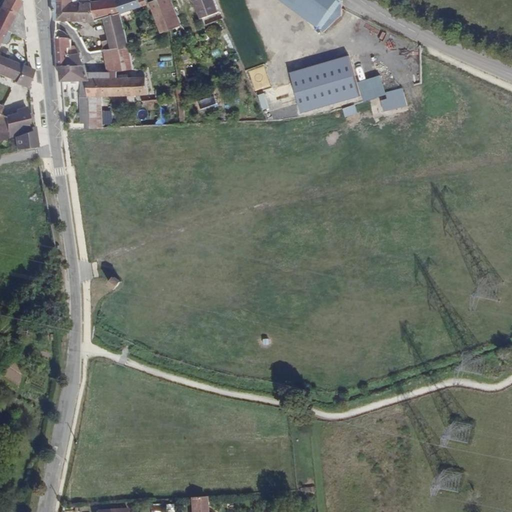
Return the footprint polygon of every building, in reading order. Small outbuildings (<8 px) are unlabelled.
[(25,34),(20,3),(15,0),(1,0),(0,4),(0,31),(6,34),(9,33),(25,34)] [(120,13),(147,3),(146,0),(112,0),(100,2),(99,0),(92,0),(92,1),(96,18),(102,17),(120,13)] [(182,25),(171,0),(150,0),(149,0),(162,32),(182,25)] [(194,0),(201,18),(218,12),(213,0),(194,0)] [(343,1),(341,0),(280,0),(322,31),(343,1)] [(96,18),(92,1),(84,2),(81,2),(53,6),(55,21),(96,18)] [(129,44),(120,13),(102,17),(109,54),(130,48),(129,44)] [(235,38),(225,14),(219,16),(230,41),(235,38)] [(258,43),(249,24),(242,27),(251,47),(258,43)] [(81,68),(77,58),(75,58),(67,59),(66,52),(70,51),(68,44),(65,42),(65,39),(60,33),(56,31),(58,67),(60,68),(81,68)] [(26,43),(25,34),(9,33),(6,34),(13,37),(26,43)] [(10,46),(13,37),(6,34),(1,46),(7,48),(10,46)] [(133,71),(130,48),(109,54),(100,56),(104,74),(115,73),(133,71)] [(36,73),(13,64),(0,58),(0,82),(2,78),(8,81),(8,84),(13,86),(15,83),(28,88),(36,73)] [(316,83),(308,61),(263,75),(270,99),(293,91),(316,83)] [(85,77),(84,74),(81,68),(60,68),(61,83),(79,82),(82,130),(90,130),(86,84),(85,77)] [(116,81),(115,73),(104,74),(100,75),(85,77),(86,84),(116,81)] [(147,96),(144,76),(116,81),(86,84),(90,130),(102,129),(101,101),(147,96)] [(337,111),(330,89),(324,91),(331,113),(337,111)] [(403,101),(401,91),(388,95),(392,105),(403,101)] [(260,96),(263,110),(269,109),(266,94),(260,96)] [(186,125),(181,99),(177,100),(181,125),(186,125)] [(31,130),(25,113),(0,122),(0,123),(7,142),(14,140),(34,132),(33,129),(31,130)] [(35,146),(34,132),(14,140),(14,151),(35,146)] [(118,292),(123,284),(117,280),(113,285),(111,287),(118,292)] [(200,511),(200,499),(185,500),(185,511),(200,511)]
